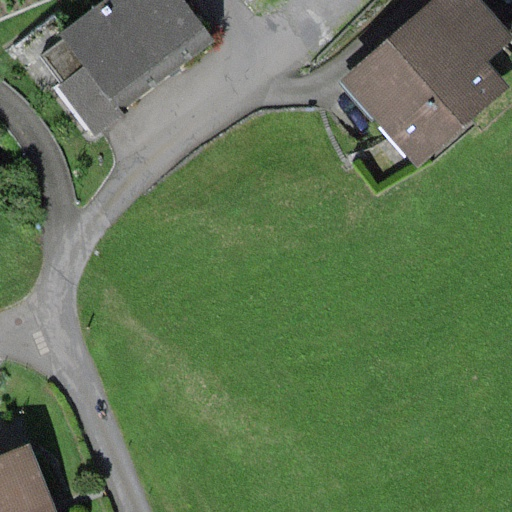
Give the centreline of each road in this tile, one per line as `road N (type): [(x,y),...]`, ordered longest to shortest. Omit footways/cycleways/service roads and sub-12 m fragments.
road 1 (residential): [(54,297),(142,149),(336,0)]
road 2 (residential): [(140,511),(54,297)]
road 3 (residential): [(54,297),(57,168),(23,114),(0,96)]
